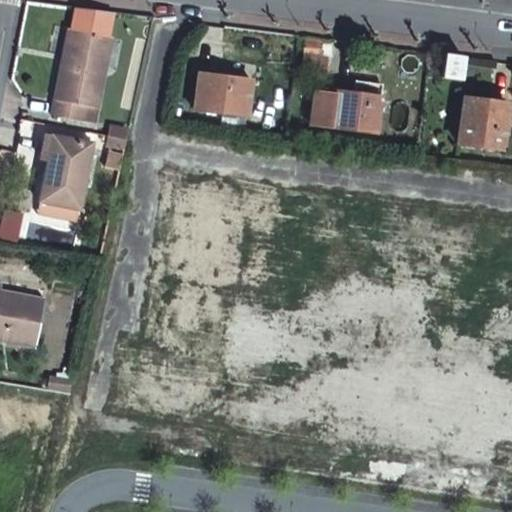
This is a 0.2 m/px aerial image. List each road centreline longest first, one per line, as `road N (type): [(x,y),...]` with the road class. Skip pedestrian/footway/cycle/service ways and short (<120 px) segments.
road 1 (unknown): [(511,192),(166,143),(145,122),(141,104),(150,0)]
road 2 (unclassified): [(310,511),(115,483),(84,490),(66,511)]
road 3 (residential): [(283,0),(511,27)]
